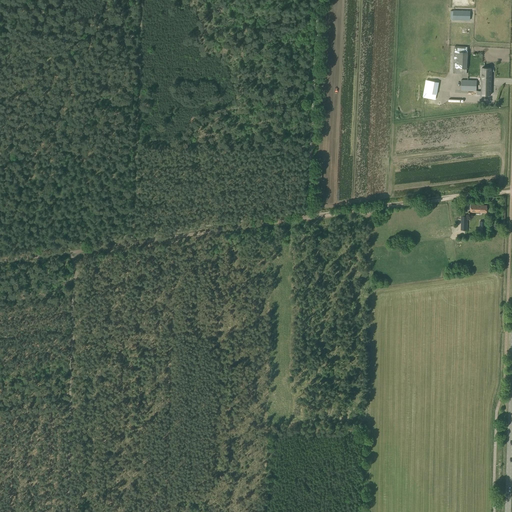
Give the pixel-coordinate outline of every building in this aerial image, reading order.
[(454,19),(470,20),(470,11),(454,10),(454,19)] [(455,46),(453,73),(467,74),(467,62),(468,59),(468,46),(455,46)] [(477,91),(477,94),(491,95),(492,68),(482,67),(482,76),(481,91),(477,91)] [(460,90),(476,90),(476,79),(460,79),(460,90)] [(426,80),(423,96),(434,98),(437,81),(426,80)]
